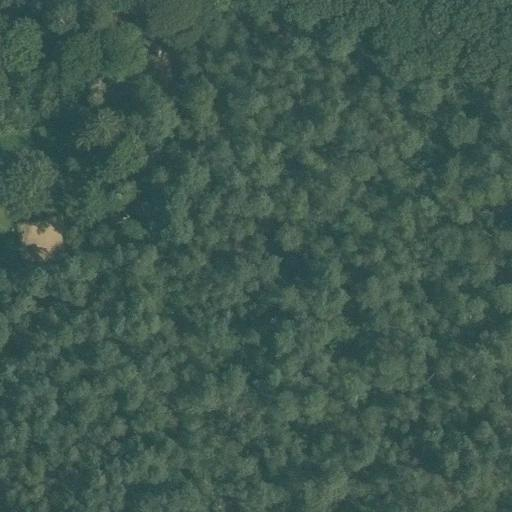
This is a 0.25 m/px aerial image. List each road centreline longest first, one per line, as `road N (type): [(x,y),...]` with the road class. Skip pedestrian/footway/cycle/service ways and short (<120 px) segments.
road 1 (track): [(144,0),(77,50),(0,92)]
road 2 (track): [(359,0),(511,58)]
